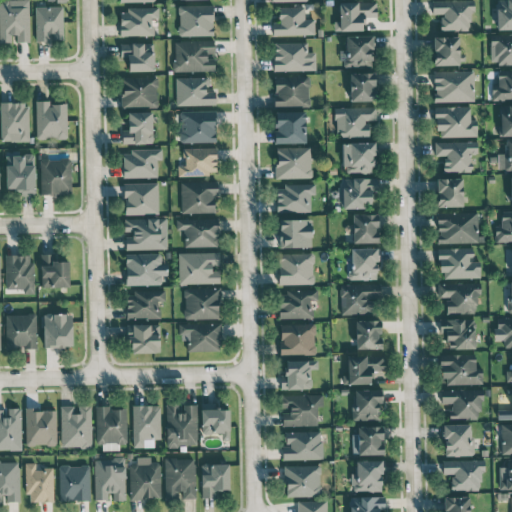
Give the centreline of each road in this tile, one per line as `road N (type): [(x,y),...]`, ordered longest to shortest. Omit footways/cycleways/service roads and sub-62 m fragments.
road 1 (residential): [(252,511),(240,0)]
road 2 (residential): [(411,511),(400,0)]
road 3 (residential): [(96,375),(87,0)]
road 4 (residential): [(249,373),(0,377)]
